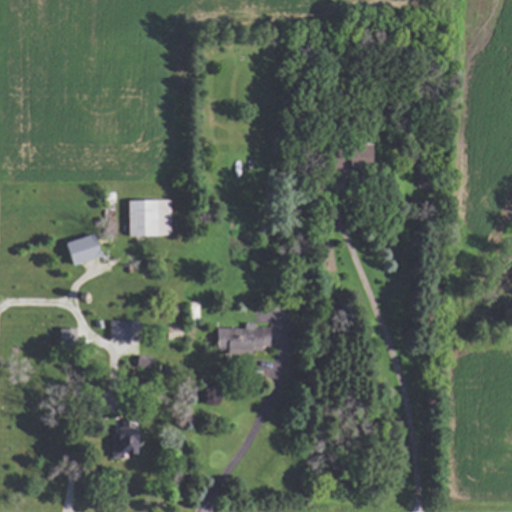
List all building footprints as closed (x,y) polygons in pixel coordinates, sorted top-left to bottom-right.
[(339,143),(339,166),(362,167),(362,144),(339,143)] [(122,200),(122,236),(166,235),(166,199),(122,200)] [(58,242),(65,265),(94,257),(87,234),(58,242)] [(210,327),(210,354),(256,353),(256,345),(266,345),(265,327),(249,328),(249,326),(210,327)] [(131,455),(132,428),(108,427),(108,439),(110,439),(109,457),(123,458),(123,454),(131,455)]
